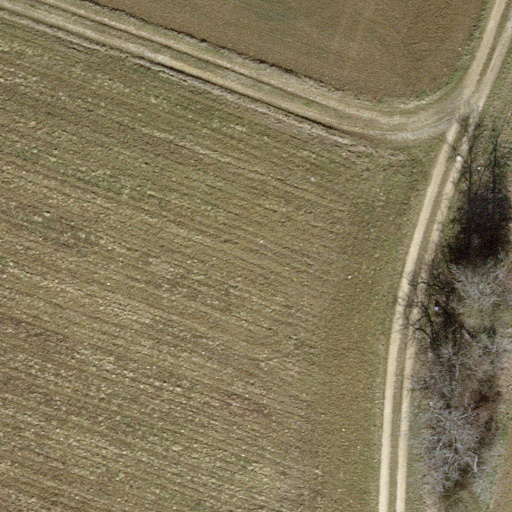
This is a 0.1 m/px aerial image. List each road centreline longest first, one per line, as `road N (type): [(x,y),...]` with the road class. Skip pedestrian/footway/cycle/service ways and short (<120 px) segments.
road 1 (track): [(397,511),(415,308),(465,127),(511,6)]
road 2 (track): [(465,127),(369,120),(32,0)]
